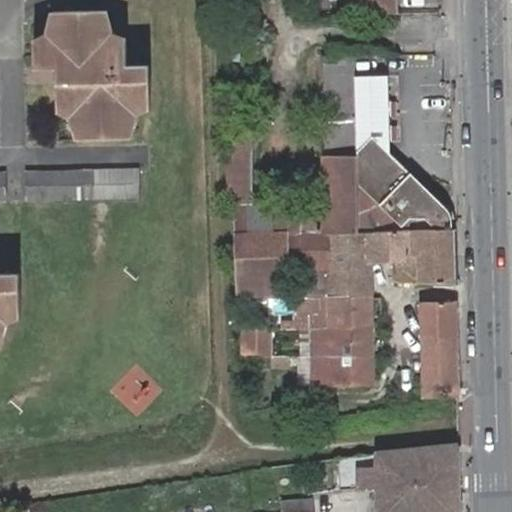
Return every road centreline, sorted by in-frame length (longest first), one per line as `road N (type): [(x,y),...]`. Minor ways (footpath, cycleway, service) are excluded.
road 1 (primary): [(486,0),(500,511)]
road 2 (residential): [(12,157),(141,154)]
